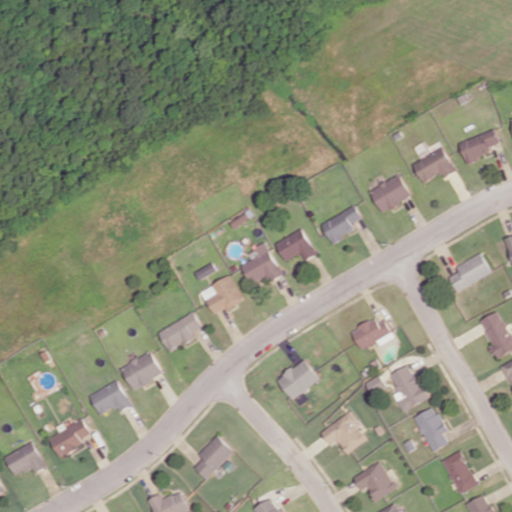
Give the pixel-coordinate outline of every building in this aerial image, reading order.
[(460,142),(468,162),(492,152),(489,146),(501,141),(495,127),(460,142)] [(445,177),(457,170),(444,146),(414,162),(424,181),(442,172),(445,177)] [(381,211),(412,198),(402,174),(371,188),(381,211)] [(332,241),(357,230),(353,222),(363,217),(357,205),(323,221),(332,241)] [(306,260),(318,253),(304,227),(277,242),(287,260),(302,252),(306,260)] [(243,265),(253,283),(269,274),(272,281),(284,274),(266,241),(249,251),(253,259),(243,265)] [(494,271),(482,252),(458,266),(461,270),(450,277),(458,291),(494,271)] [(203,290),(216,315),(245,299),(231,275),(203,290)] [(511,350),(511,332),(501,310),(482,319),(493,344),(492,344),(498,357),(511,350)] [(193,330),(203,326),(197,313),(160,329),(169,350),(197,338),(193,330)] [(352,330),(364,351),(395,335),(386,319),(380,323),(377,317),(352,330)] [(165,375),(155,351),(124,364),(133,388),(165,375)] [(321,378),(306,358),(279,378),(294,399),(321,378)] [(511,359),(503,364),(511,383),(511,359)] [(429,398),(411,363),(391,373),(400,391),(395,393),(404,411),(429,398)] [(372,393),(387,388),(382,375),(368,380),(372,393)] [(134,404),(120,379),(92,394),(102,413),(117,405),(121,411),(134,404)] [(449,430),(435,405),(415,416),(434,451),(450,443),(444,432),(449,430)] [(348,453),(367,439),(355,423),(359,420),(351,410),(323,432),(332,444),(338,439),(348,453)] [(61,457),(85,445),(82,438),(92,433),(85,419),(51,436),(61,457)] [(201,454),(205,457),(196,467),(209,478),(235,449),(219,434),(201,454)] [(35,467),(37,471),(48,467),(36,441),(7,454),(17,475),(35,467)] [(479,484),(463,450),(444,458),(460,493),(479,484)] [(363,490),(368,486),(377,500),(398,487),(381,461),(355,477),(363,490)] [(165,498),(162,493),(150,499),(157,511),(187,511),(192,509),(181,489),(165,498)] [(467,503),(471,511),(496,511),(486,493),(467,503)] [(260,511),(284,511),(277,497),(257,506),(260,511)] [(379,511),(378,511),(403,511),(398,502),(379,511)]
